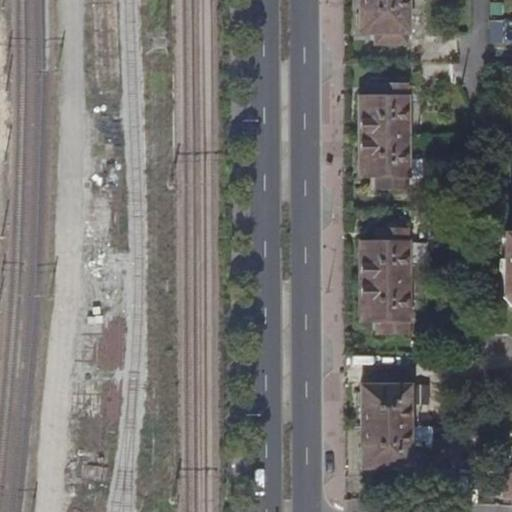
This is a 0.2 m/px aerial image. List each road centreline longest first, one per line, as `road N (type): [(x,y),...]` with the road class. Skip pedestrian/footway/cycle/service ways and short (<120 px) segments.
road 1 (primary): [(263,0),(267,511)]
road 2 (primary): [(307,511),(304,0)]
